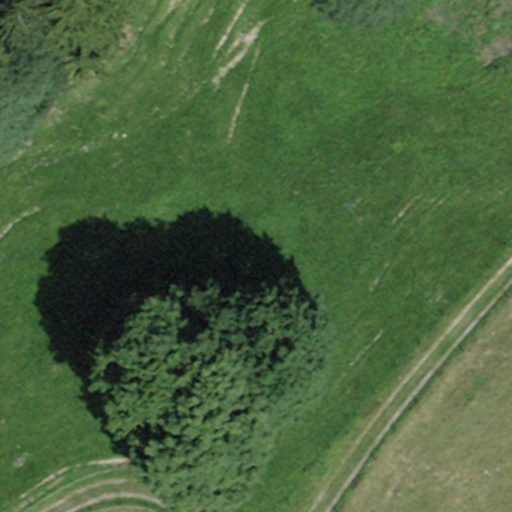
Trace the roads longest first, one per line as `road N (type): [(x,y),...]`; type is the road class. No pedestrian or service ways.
road 1 (track): [(511,286),(330,511)]
road 2 (track): [(210,511),(150,481),(85,491),(57,511)]
